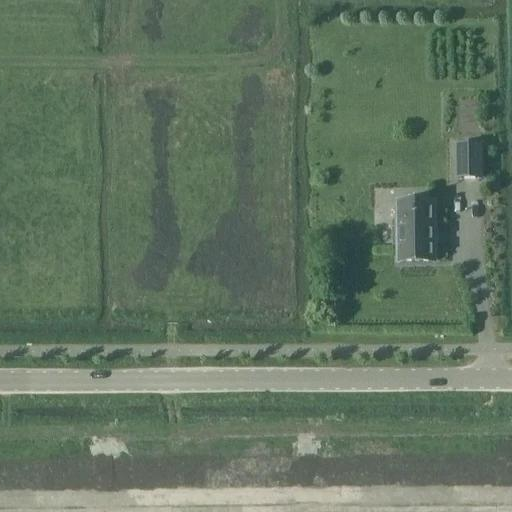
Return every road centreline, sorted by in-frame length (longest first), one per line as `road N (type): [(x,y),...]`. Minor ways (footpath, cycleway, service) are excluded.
road 1 (tertiary): [(0,382),(511,378)]
road 2 (track): [(490,427),(170,430),(169,307)]
road 3 (track): [(270,0),(260,59),(0,59)]
road 4 (track): [(170,430),(5,431),(2,382)]
